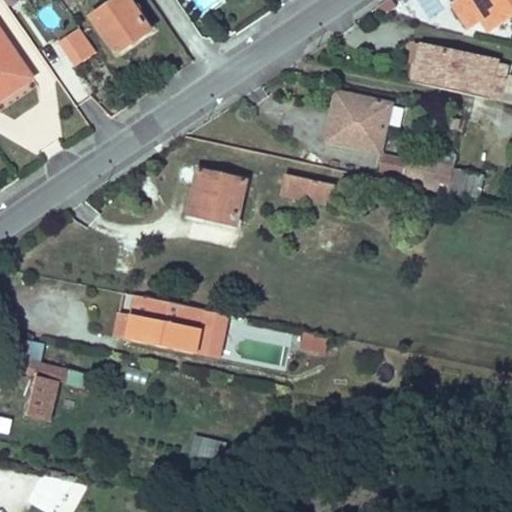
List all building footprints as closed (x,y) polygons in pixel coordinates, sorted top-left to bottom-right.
[(130,0),(117,0),(93,17),(118,53),(152,30),(130,0)] [(397,8),(392,0),(390,0),(379,8),(385,17),(397,8)] [(511,0),(457,0),(454,3),(469,26),(483,18),(489,29),(511,13),(511,0)] [(79,30),(59,44),(77,68),(96,54),(79,30)] [(0,99),(31,78),(0,32),(0,99)] [(422,45),(413,82),(489,99),(494,77),(504,78),(507,66),(497,64),(496,62),(422,45)] [(336,92),(330,122),(337,123),(340,114),(346,115),(350,95),(336,92)] [(337,123),(330,122),(326,141),(380,153),(391,104),(350,95),(346,115),(340,114),(337,123)] [(383,156),(380,171),(405,176),(408,161),(383,156)] [(411,158),(404,186),(448,196),(454,168),(411,158)] [(454,168),(448,196),(463,199),(468,179),(469,172),(454,168)] [(199,172),(190,216),(236,225),(246,182),(199,172)] [(289,177),(284,195),(329,205),(333,187),(289,177)] [(468,179),(463,199),(478,202),(482,182),(468,179)] [(91,242),(86,269),(101,272),(107,245),(91,242)] [(143,278),(147,254),(117,250),(114,273),(143,278)] [(137,311),(132,340),(200,354),(209,310),(140,296),(137,311)] [(114,336),(132,340),(137,311),(120,307),(114,336)] [(231,314),(209,310),(200,354),(222,359),(231,314)] [(330,338),(305,334),(302,349),(327,353),(330,338)] [(65,369),(40,363),(44,346),(18,339),(14,357),(11,370),(37,377),(28,414),(52,420),(62,383),(90,390),(93,376),(65,369)] [(227,443),(194,435),(190,449),(223,457),(227,443)]
